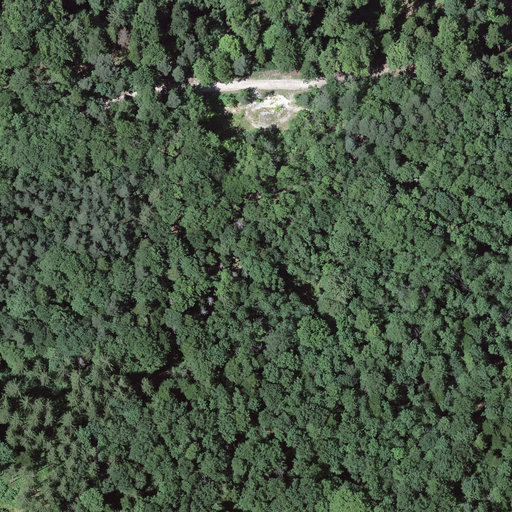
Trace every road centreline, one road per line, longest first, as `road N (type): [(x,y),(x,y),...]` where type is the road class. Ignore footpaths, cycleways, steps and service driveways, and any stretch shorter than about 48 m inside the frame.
road 1 (track): [(511,88),(221,83),(123,99),(0,144)]
road 2 (track): [(511,342),(421,452),(303,511)]
road 3 (track): [(325,84),(355,163),(391,179),(511,204)]
